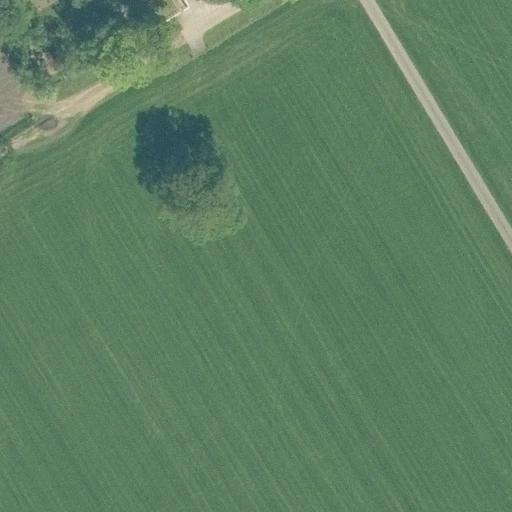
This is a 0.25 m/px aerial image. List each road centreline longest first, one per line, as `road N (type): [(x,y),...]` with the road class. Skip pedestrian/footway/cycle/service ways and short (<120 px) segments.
road 1 (unclassified): [(511,242),(365,0)]
road 2 (track): [(0,147),(184,35)]
